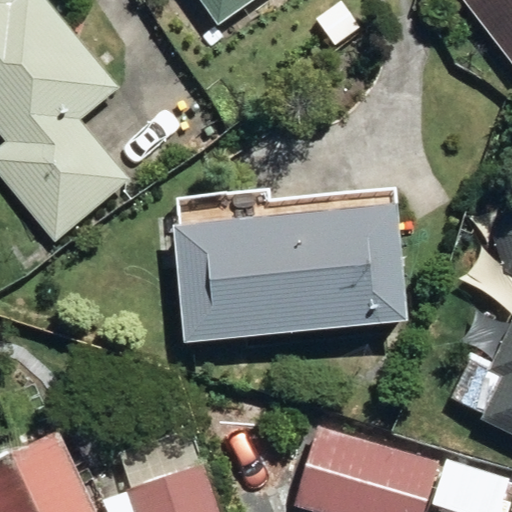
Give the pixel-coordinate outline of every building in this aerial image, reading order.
[(0,0),(0,186),(46,241),(117,180),(67,120),(105,88),(29,0),(0,0)] [(191,0),(209,25),(243,0),(191,0)] [(511,0),(450,0),(506,73),(511,68),(511,0)] [(471,423),(511,441),(511,199),(492,207),(477,239),(491,272),(511,281),(511,291),(479,367),(458,357),(439,400),(474,415),(471,423)] [(159,230),(170,344),(387,324),(376,208),(159,230)] [(283,505),(304,511),(412,511),(428,462),(308,424),(283,505)] [(214,441),(238,511),(262,511),(277,507),(248,428),(214,441)] [(0,454),(0,511),(79,511),(43,435),(0,454)] [(436,502),(466,511),(502,511),(511,485),(511,475),(451,457),(436,502)] [(116,488),(123,511),(206,511),(191,464),(116,488)]
